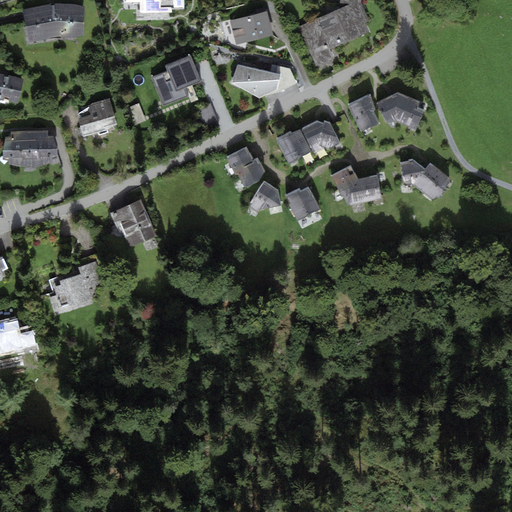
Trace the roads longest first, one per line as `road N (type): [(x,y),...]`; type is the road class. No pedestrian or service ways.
road 1 (residential): [(0,227),(154,172),(379,57),(404,35),(400,0)]
road 2 (unknown): [(251,121),(267,164),(291,183),(397,148),(412,147),(418,157)]
road 3 (track): [(404,35),(459,158),(511,188)]
